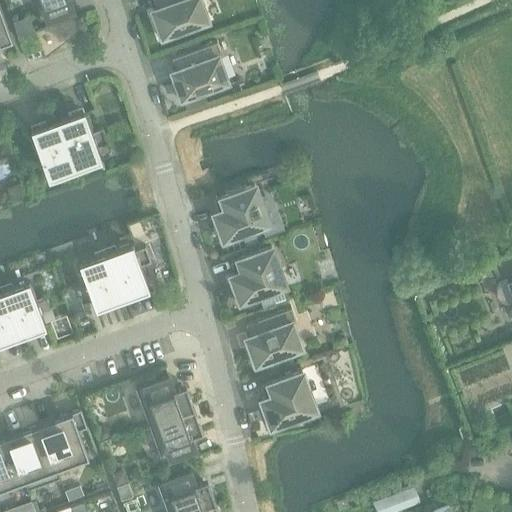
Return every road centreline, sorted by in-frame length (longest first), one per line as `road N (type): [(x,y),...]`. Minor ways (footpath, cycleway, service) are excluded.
road 1 (residential): [(199,312),(126,49)]
road 2 (residential): [(0,385),(199,312)]
road 3 (residential): [(248,511),(199,312)]
road 4 (residential): [(0,96),(126,49)]
